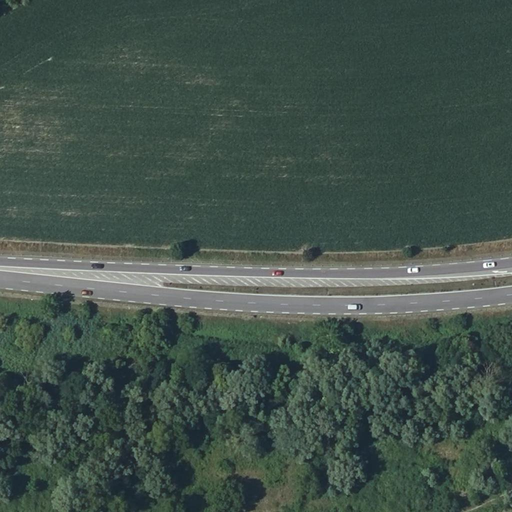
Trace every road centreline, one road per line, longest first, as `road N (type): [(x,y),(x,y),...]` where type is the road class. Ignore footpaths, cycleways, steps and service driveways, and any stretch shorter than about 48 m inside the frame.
road 1 (primary): [(100,277),(188,296),(341,304),(511,294)]
road 2 (primary): [(511,264),(100,277)]
